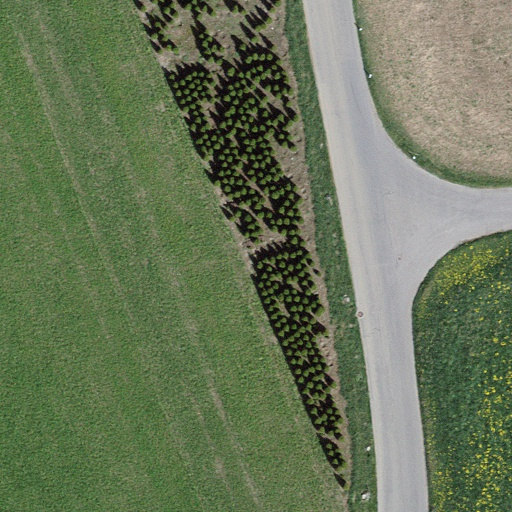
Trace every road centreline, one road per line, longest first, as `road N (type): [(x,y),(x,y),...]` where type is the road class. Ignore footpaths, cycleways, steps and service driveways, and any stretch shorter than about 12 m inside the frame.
road 1 (tertiary): [(365,227),(401,511)]
road 2 (tertiary): [(329,0),(365,227)]
road 3 (unclassified): [(365,227),(511,208)]
